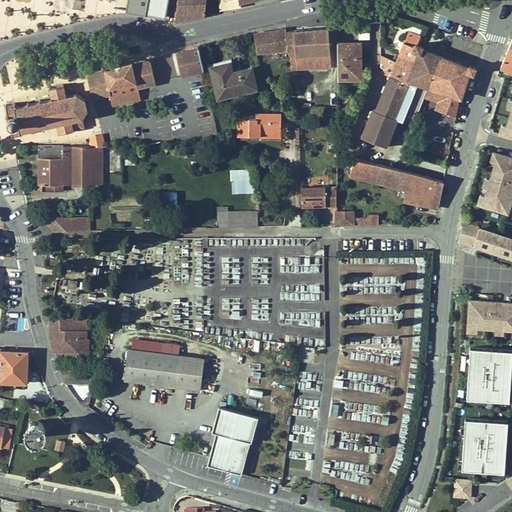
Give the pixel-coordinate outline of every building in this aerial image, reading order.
[(166,0),(60,0),(59,4),(162,21),(166,0)] [(177,0),(175,18),(174,21),(205,14),(206,0),(177,0)] [(240,0),(219,0),(222,9),(241,5),(240,0)] [(3,22),(17,18),(15,7),(0,11),(3,22)] [(331,67),(329,28),(294,30),(295,55),(291,55),(292,68),(315,67),(328,67),(331,67)] [(288,50),(287,39),(286,31),(286,29),(254,34),(257,52),(288,50)] [(295,55),(294,30),(286,31),(287,39),(288,50),(291,55),(295,55)] [(409,79),(420,52),(421,49),(422,46),(417,44),(420,36),(409,32),(405,42),(403,41),(396,61),(390,76),(407,84),(409,79)] [(511,38),(500,67),(511,71),(511,38)] [(357,64),(357,49),(349,49),(349,42),(337,42),(338,79),(349,79),(349,75),(361,75),(361,64),(357,64)] [(361,64),(361,42),(349,42),(349,49),(357,49),(357,64),(361,64)] [(204,69),(199,45),(176,50),(181,74),(204,69)] [(428,86),(440,56),(421,49),(420,52),(409,79),(417,82),(427,86),(428,86)] [(390,76),(396,61),(380,55),(380,72),(390,76)] [(461,97),(468,72),(473,74),(476,67),(469,65),(468,67),(440,56),(428,86),(448,93),(461,97)] [(110,94),(111,100),(140,93),(138,87),(156,83),(150,59),(133,63),(133,62),(104,68),(104,69),(87,73),(93,98),(110,94)] [(223,63),(226,74),(232,72),(230,62),(223,63)] [(252,67),(232,72),(226,74),(223,63),(210,66),(218,98),(257,88),(252,67)] [(406,110),(417,82),(409,79),(407,84),(390,76),(376,111),(395,118),(398,111),(403,113),(406,110)] [(511,80),(509,87),(511,88),(511,94),(511,96),(507,94),(504,104),(509,105),(504,122),(499,121),(496,131),(511,135),(511,80)] [(417,114),(427,86),(417,82),(407,110),(417,114)] [(15,103),(7,105),(7,104),(6,105),(6,106),(8,113),(7,113),(8,115),(6,115),(6,117),(5,118),(6,125),(8,124),(8,126),(10,126),(10,127),(11,127),(13,134),(12,134),(12,135),(13,135),(13,136),(14,136),(14,135),(21,133),(21,134),(22,134),(22,133),(23,133),(23,132),(22,132),(22,131),(22,130),(33,128),(33,129),(35,129),(34,127),(45,125),(45,127),(46,126),(46,125),(57,122),(57,123),(58,123),(60,132),(59,132),(59,133),(60,133),(60,134),(61,134),(61,133),(73,130),(73,131),(74,131),(74,130),(75,130),(74,129),(84,127),(85,127),(84,127),(85,126),(84,126),(83,118),(84,117),(83,116),(87,109),(89,109),(89,108),(88,108),(86,99),(87,99),(86,98),(85,98),(78,93),(79,92),(77,92),(77,93),(67,95),(67,94),(66,94),(64,86),(65,85),(65,84),(64,85),(64,84),(63,84),(63,85),(51,87),(50,87),(50,88),(49,88),(50,89),(52,97),(51,97),(52,99),(41,101),(41,99),(39,100),(40,101),(29,103),(29,102),(27,102),(28,104),(17,106),(17,105),(16,105),(16,104),(17,104),(16,103),(15,103),(14,103),(15,103)] [(448,93),(428,86),(424,97),(445,104),(448,93)] [(141,99),(140,93),(111,100),(113,106),(141,99)] [(392,133),(393,124),(395,125),(397,119),(395,118),(376,111),(373,109),(362,137),(386,147),(392,133)] [(281,132),(281,114),(256,114),(256,118),(239,118),(239,136),(259,136),(259,132),(281,132)] [(104,145),(101,132),(88,134),(91,145),(104,145)] [(339,153),(339,142),(328,141),(328,152),(339,153)] [(74,145),(38,144),(37,166),(73,166),(74,145)] [(73,166),(73,182),(90,182),(91,145),(74,145),(73,166)] [(91,145),(90,182),(104,183),(104,145),(91,145)] [(511,202),(511,160),(493,154),(490,164),(499,167),(495,181),(485,178),(482,188),(492,191),(489,200),(480,197),(477,207),(508,216),(511,202)] [(438,207),(444,181),(399,169),(355,158),(350,174),(410,190),(421,193),(419,203),(438,207)] [(73,166),(37,166),(37,188),(62,188),(62,182),(73,182),(73,166)] [(254,192),(254,169),(232,170),(233,193),(254,192)] [(336,206),(337,186),(301,187),(302,207),(316,206),(316,204),(322,204),(322,206),(336,206)] [(419,203),(421,193),(410,190),(407,201),(419,203)] [(43,219),(54,229),(90,228),(90,216),(59,217),(52,210),(43,219)] [(379,224),(379,214),(368,214),(368,217),(354,217),(353,210),(336,210),(336,225),(354,224),(379,224)] [(228,220),(227,211),(217,212),(218,221),(228,220)] [(258,227),(257,211),(227,211),(228,220),(228,228),(258,227)] [(511,255),(511,237),(479,226),(463,223),(459,239),(511,255)] [(280,257),(280,272),(317,272),(317,257),(280,257)] [(59,297),(74,298),(75,277),(60,277),(59,297)] [(282,300),(319,300),(319,285),(294,284),(294,292),(282,292),(282,300)] [(470,300),(462,299),(461,331),(476,331),(477,326),(492,327),(492,332),(502,333),(502,328),(511,329),(511,334),(511,333),(511,295),(504,295),(504,302),(492,301),(492,295),(470,293),(470,300)] [(394,306),(349,307),(349,324),(389,323),(389,314),(394,314),(394,306)] [(86,339),(87,318),(51,317),(51,338),(54,350),(65,351),(79,351),(88,352),(89,339),(86,339)] [(133,348),(162,352),(164,341),(134,337),(133,348)] [(162,352),(177,353),(179,343),(164,341),(162,352)] [(508,399),(511,349),(469,346),(466,396),(508,399)] [(125,380),(200,388),(204,356),(177,353),(162,352),(133,348),(129,348),(125,380)] [(0,381),(26,383),(28,352),(0,350),(0,381)] [(78,359),(79,351),(65,351),(65,359),(78,359)] [(94,383),(97,374),(73,374),(61,374),(66,383),(94,383)] [(88,407),(94,387),(90,386),(86,401),(81,398),(79,401),(86,409),(88,407)] [(337,416),(339,403),(332,402),(331,416),(337,416)] [(241,474),(250,442),(251,442),(258,417),(256,416),(245,413),(219,406),(212,431),(216,432),(208,462),(232,468),(232,472),(241,474)] [(256,416),(258,410),(246,407),(245,413),(256,416)] [(46,415),(29,410),(24,428),(41,433),(46,415)] [(504,470),(507,420),(465,417),(461,467),(504,470)] [(9,448),(12,428),(5,427),(1,447),(9,448)] [(372,452),(373,434),(365,434),(364,445),(355,444),(355,450),(372,452)] [(63,451),(65,441),(58,439),(56,449),(63,451)] [(232,468),(208,462),(207,465),(232,472),(232,468)] [(471,497),(472,477),(454,476),(453,496),(471,497)]
